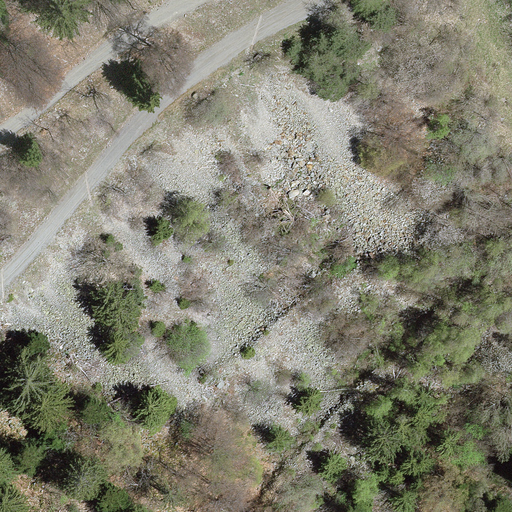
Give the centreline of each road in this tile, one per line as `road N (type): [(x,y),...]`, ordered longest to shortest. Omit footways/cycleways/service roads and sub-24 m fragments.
road 1 (track): [(320,0),(189,78),(0,288)]
road 2 (track): [(0,142),(111,51),(201,0)]
